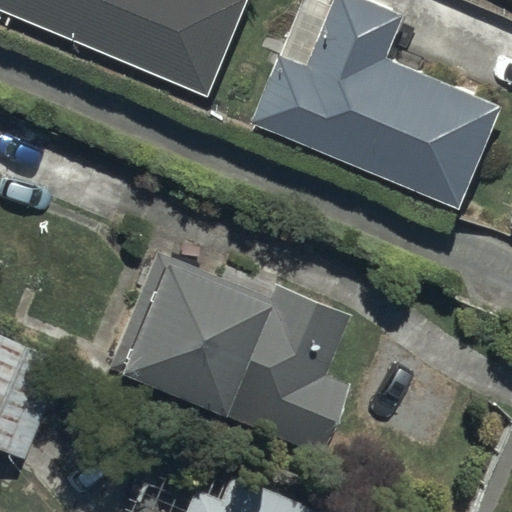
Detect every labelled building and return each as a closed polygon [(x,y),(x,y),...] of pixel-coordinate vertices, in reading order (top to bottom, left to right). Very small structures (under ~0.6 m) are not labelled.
[(0,0),(0,17),(8,21),(11,13),(207,94),(245,0),(0,0)] [(323,0),(300,0),(251,120),(457,205),(498,104),(395,61),(400,49),(388,44),(401,14),(367,0),(332,0),(331,3),(323,0)] [(55,135),(3,114),(0,121),(0,191),(29,203),(55,135)] [(261,299),(146,253),(100,370),(106,372),(104,377),(210,419),(212,415),(312,455),(340,386),(319,378),(344,316),(266,285),(261,299)] [(54,361),(0,338),(0,452),(13,458),(54,361)] [(310,511),(194,464),(188,479),(145,461),(123,511),(310,511)]
